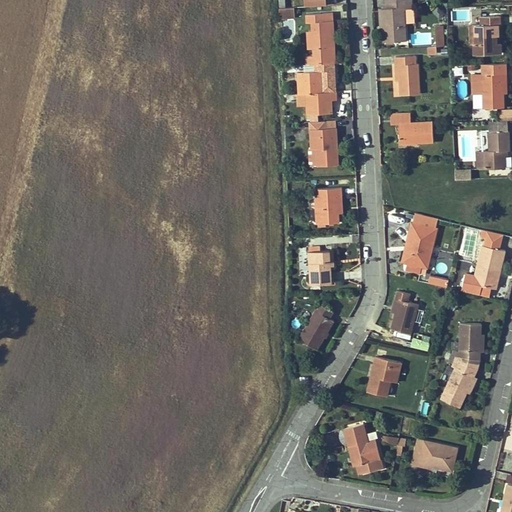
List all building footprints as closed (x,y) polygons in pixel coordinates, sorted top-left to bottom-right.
[(405,23),(404,9),(412,8),(411,0),(386,0),(387,8),(383,8),(384,42),(406,40),(405,23)] [(295,15),(295,7),(279,7),(280,15),(295,15)] [(415,22),(414,8),(412,8),(404,9),(405,23),(415,22)] [(335,62),(333,12),(307,14),(307,22),(312,22),(312,31),(313,48),(314,55),(306,56),(307,64),(314,64),(334,62),(335,62)] [(500,53),(500,35),(498,36),(496,36),(496,25),(498,25),(498,16),(481,16),(481,24),(478,24),(478,44),(475,44),(475,53),(500,53)] [(420,94),(418,63),(416,63),(415,55),(396,56),(396,65),(399,65),(401,95),(420,94)] [(334,62),(314,64),(314,71),(323,70),(323,84),(328,83),(329,91),(336,91),(334,62)] [(504,93),(503,81),(507,80),(506,63),(482,64),(482,74),(483,93),(483,108),(504,107),(504,93)] [(323,84),(323,70),(314,71),(298,72),(299,94),(307,93),(329,91),(328,83),(323,84)] [(483,93),(482,74),(472,74),(473,93),(483,93)] [(332,113),(331,99),(336,99),(336,91),(329,91),(307,93),(307,105),(308,114),(310,114),(310,119),(318,119),(318,113),(332,113)] [(307,105),(307,93),(299,94),(298,94),(298,105),(307,105)] [(511,119),(511,109),(499,110),(500,120),(511,119)] [(434,141),(433,121),(411,122),(410,113),(391,114),(391,124),(399,123),(400,143),(434,141)] [(337,151),(336,139),(337,139),(336,127),(326,128),(326,120),(310,121),(311,148),(317,148),(318,165),(318,166),(338,165),(338,151),(337,151)] [(336,127),(336,120),(326,120),(326,128),(336,127)] [(508,131),(508,121),(489,122),(489,132),(508,131)] [(509,150),(508,131),(489,132),(490,150),(477,151),(478,169),(505,168),(504,150),(509,150)] [(487,132),(478,132),(478,146),(487,146),(487,132)] [(318,165),(317,148),(311,148),(309,149),(310,165),(318,165)] [(472,179),(471,170),(455,170),(455,180),(472,179)] [(339,213),(338,196),(342,196),(342,187),(318,188),(318,196),(315,196),(317,224),(340,222),(339,213)] [(426,274),(437,228),(435,228),(438,219),(422,216),(423,214),(415,213),(413,222),(412,222),(410,231),(413,232),(406,262),(407,262),(406,269),(420,273),(420,272),(426,274)] [(500,274),(505,250),(499,249),(503,234),(482,229),(481,235),(486,237),(484,245),(482,245),(475,275),(465,273),(462,290),(480,294),(482,285),(493,288),(497,273),(500,274)] [(406,262),(413,232),(410,231),(402,261),(406,262)] [(332,283),(330,250),(320,250),(309,251),(311,284),(332,283)] [(447,287),(449,279),(430,275),(428,283),(447,287)] [(411,333),(419,304),(409,302),(411,294),(398,290),(395,299),(399,299),(395,312),(391,328),(411,333)] [(317,349),(334,320),(329,318),(333,311),(320,303),(299,339),(317,349)] [(480,350),(481,323),(461,322),(459,359),(478,364),(480,359),(480,350)] [(424,343),(426,336),(414,333),(413,340),(424,343)] [(460,350),(460,341),(452,341),(452,349),(460,350)] [(397,382),(401,362),(376,356),(374,364),(376,365),(373,377),(371,376),(367,391),(387,396),(390,380),(397,382)] [(473,377),(477,368),(478,364),(459,359),(459,361),(456,367),(455,368),(451,376),(441,398),(460,407),(471,382),(473,377)] [(451,376),(455,368),(448,365),(444,373),(451,376)] [(383,467),(376,439),(368,440),(364,423),(344,428),(349,446),(352,445),(357,465),(360,464),(362,472),(383,467)] [(349,444),(345,428),(341,429),(340,432),(339,435),(339,438),(341,441),(342,443),(345,445),(349,444)] [(398,444),(399,438),(383,435),(382,441),(398,444)] [(452,470),(457,448),(418,439),(412,464),(421,466),(422,462),(432,464),(432,466),(452,470)] [(511,511),(511,484),(508,483),(504,499),(506,500),(503,511),(511,511)]
